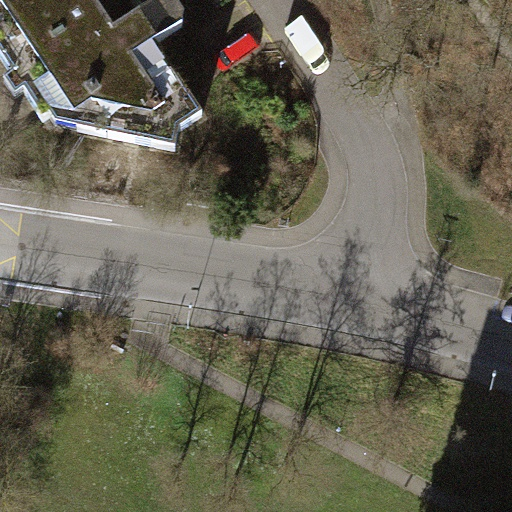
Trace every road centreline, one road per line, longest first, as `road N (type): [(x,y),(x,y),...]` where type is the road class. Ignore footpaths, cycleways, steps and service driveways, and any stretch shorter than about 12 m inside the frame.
road 1 (residential): [(360,297),(0,243)]
road 2 (residential): [(276,0),(375,154),(376,211),(360,297)]
road 3 (residential): [(511,342),(360,297)]
